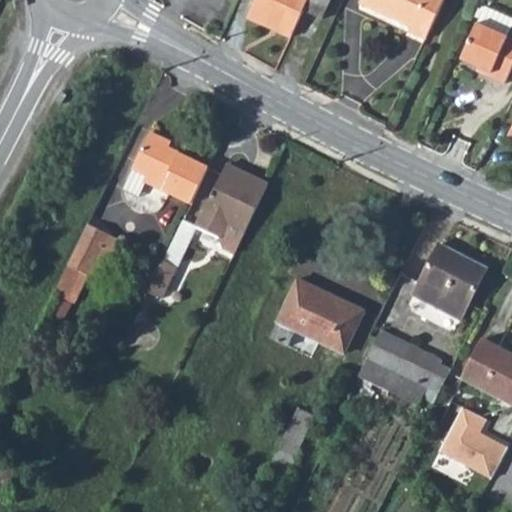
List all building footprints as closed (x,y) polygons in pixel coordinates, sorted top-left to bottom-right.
[(258,0),(247,27),(290,45),(301,19),(308,0),(258,0)] [(308,0),(301,19),(319,27),(330,0),(308,0)] [(402,35),(420,44),(440,0),(439,0),(358,0),(354,9),(404,32),(402,35)] [(477,10),(470,25),(502,40),(509,25),(477,10)] [(470,25),(452,65),(481,79),(480,84),(497,91),(511,55),(511,44),(502,40),(470,25)] [(511,121),(502,140),(511,145),(511,121)] [(140,197),(147,182),(192,203),(209,168),(179,153),(177,157),(167,152),(172,143),(151,132),(123,190),(140,197)] [(224,248),(236,253),(269,185),(227,165),(197,227),(220,237),(224,248)] [(164,261),(177,267),(197,227),(184,220),(164,261)] [(89,224),(69,265),(89,275),(109,234),(89,224)] [(440,244),(414,294),(437,306),(436,307),(461,320),(488,269),(440,244)] [(152,250),(134,285),(147,291),(165,257),(152,250)] [(164,261),(148,292),(162,299),(177,267),(164,261)] [(69,265),(55,292),(74,303),(89,275),(69,265)] [(299,279),(270,338),(289,347),(296,330),(345,353),(366,310),(299,279)] [(381,331),(359,376),(419,406),(442,360),(381,331)] [(511,353),(484,339),(464,379),(511,404),(511,353)] [(487,420),(463,407),(440,452),(493,479),(509,448),(481,433),(487,420)] [(299,408),(279,448),(296,457),(315,416),(299,408)]
